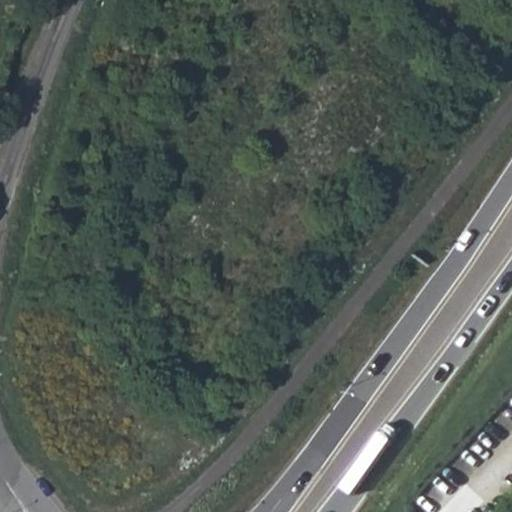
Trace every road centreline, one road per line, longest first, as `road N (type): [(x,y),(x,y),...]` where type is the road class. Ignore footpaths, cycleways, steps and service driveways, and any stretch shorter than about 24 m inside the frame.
road 1 (secondary): [(511,218),(293,511)]
road 2 (unclassified): [(0,197),(67,0)]
